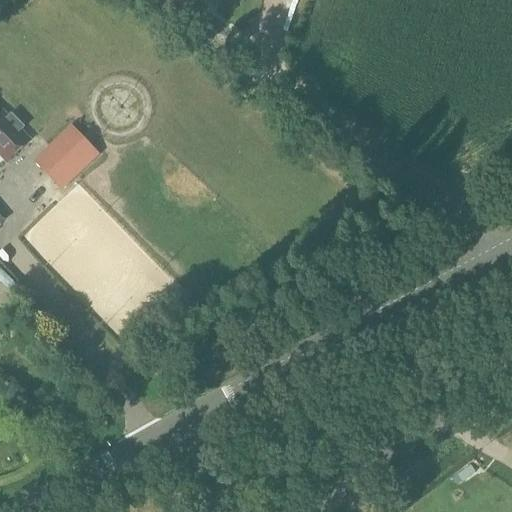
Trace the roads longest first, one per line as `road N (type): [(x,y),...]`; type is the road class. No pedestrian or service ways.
road 1 (unknown): [(145,442),(16,256),(9,221),(24,193)]
road 2 (tertiary): [(177,427),(416,296)]
road 3 (unclassified): [(314,511),(511,362)]
road 4 (tertiary): [(0,509),(177,427)]
road 5 (unclassified): [(416,296),(377,217),(324,168)]
